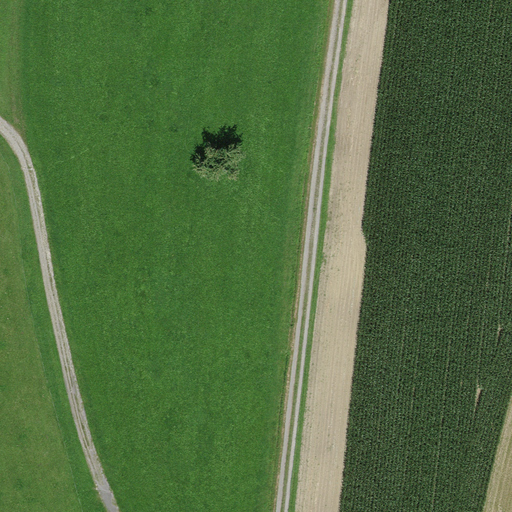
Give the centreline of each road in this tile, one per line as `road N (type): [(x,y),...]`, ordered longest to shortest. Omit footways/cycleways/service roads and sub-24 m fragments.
road 1 (track): [(283,511),(341,0)]
road 2 (track): [(0,124),(15,138),(30,177),(89,446),(116,511)]
